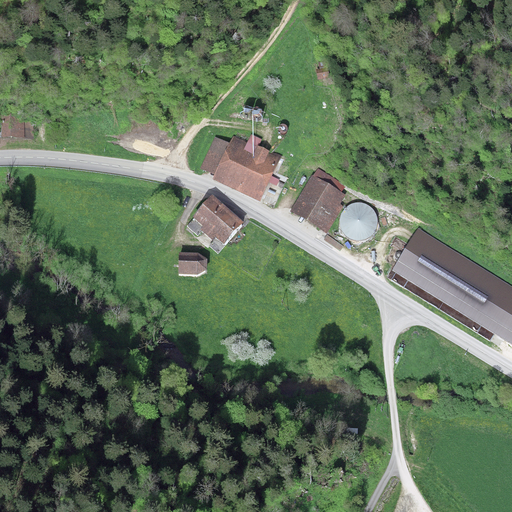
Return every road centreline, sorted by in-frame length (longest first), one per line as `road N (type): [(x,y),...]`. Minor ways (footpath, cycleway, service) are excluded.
road 1 (secondary): [(511,369),(203,185)]
road 2 (track): [(168,174),(297,0)]
road 3 (secondary): [(0,157),(106,164),(203,185)]
road 4 (track): [(176,0),(0,4)]
